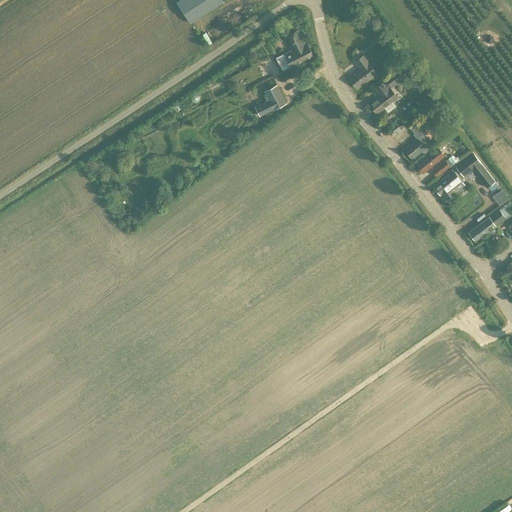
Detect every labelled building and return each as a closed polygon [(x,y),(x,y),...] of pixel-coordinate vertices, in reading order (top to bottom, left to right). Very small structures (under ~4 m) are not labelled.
[(179,0),(177,2),(190,23),(224,1),(223,0),(179,0)] [(313,55),(308,45),(306,46),(298,30),(285,36),(291,49),(275,57),(282,70),(296,63),(313,55)] [(494,41),(493,36),(489,35),(486,38),(486,42),(490,43),(494,41)] [(360,68),(348,77),(357,89),(364,83),(377,73),(363,55),(355,61),(360,68)] [(399,66),(384,78),(385,80),(383,81),(384,82),(374,89),(379,95),(369,103),(377,113),(383,108),(388,113),(396,106),(392,101),(397,97),(390,88),(406,75),(399,66)] [(279,102),(271,89),(264,94),(267,101),(257,107),(260,115),(279,102)] [(428,132),(418,120),(410,127),(414,133),(413,134),(417,139),(404,149),(411,158),(421,150),(423,153),(432,147),(423,136),(428,132)] [(444,155),(437,147),(416,164),(423,172),(444,155)] [(451,169),(454,171),(434,186),(440,194),(442,193),(447,199),(455,192),(454,192),(465,183),(460,178),(465,174),(472,168),(487,186),(494,180),(472,152),(457,164),(451,169)] [(445,160),(431,170),(436,177),(449,166),(450,167),(453,165),(448,158),(445,160)] [(498,204),(508,197),(501,187),(491,194),(498,204)] [(489,216),(468,232),(475,240),(505,218),(498,209),(489,216)]
